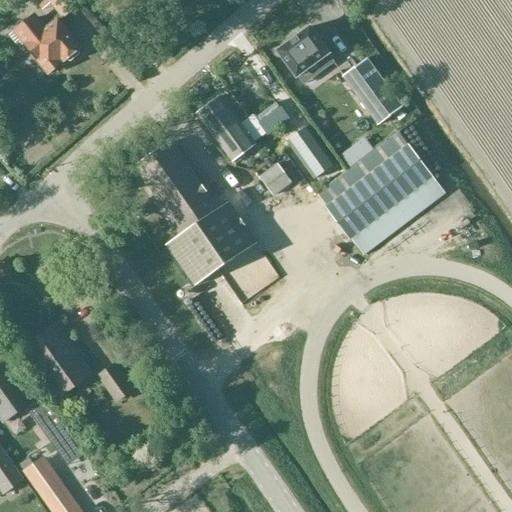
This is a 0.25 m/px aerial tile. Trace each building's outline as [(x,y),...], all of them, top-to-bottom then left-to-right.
[(46,0),(61,19),(77,6),(72,0),(46,0)] [(48,33),(40,24),(36,19),(11,39),(22,54),(28,49),(50,78),(67,64),(72,66),(81,58),(80,54),(82,53),(59,24),(48,33)] [(280,51),(278,52),(279,54),(296,76),(297,78),(299,77),(318,62),(324,71),(334,63),(328,55),(329,54),(328,53),(312,30),(310,28),(309,29),(309,30),(299,37),(297,35),(288,41),(290,44),(280,51)] [(343,77),(379,126),(403,108),(368,59),(343,77)] [(257,124),(246,132),(220,96),(195,115),(233,164),(267,138),(257,124)] [(307,127),(286,142),(313,179),(334,164),(307,127)] [(134,167),(182,237),(220,210),(172,141),(134,167)] [(446,195),(408,145),(325,208),(363,258),(446,195)] [(292,184),(287,177),(278,164),(259,177),(273,198),(292,184)] [(230,203),(220,210),(182,237),(167,247),(195,288),(258,245),(230,203)] [(64,259),(45,264),(49,279),(67,274),(64,259)] [(57,401),(94,377),(56,325),(21,350),(57,401)] [(1,359),(0,360),(0,419),(3,424),(26,408),(46,436),(62,459),(78,448),(62,425),(46,402),(43,397),(33,404),(1,359)] [(97,377),(116,404),(135,391),(116,364),(97,377)] [(0,446),(0,490),(4,496),(25,482),(0,446)] [(83,511),(44,457),(23,472),(51,511),(83,511)]
